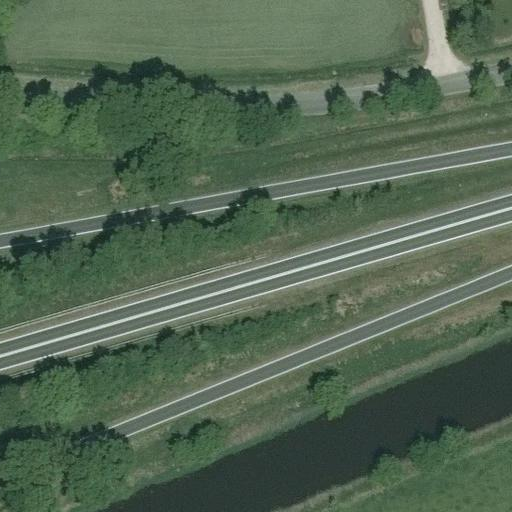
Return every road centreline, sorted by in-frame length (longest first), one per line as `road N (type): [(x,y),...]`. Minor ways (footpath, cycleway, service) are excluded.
road 1 (trunk): [(0,483),(511,274)]
road 2 (trunk): [(0,352),(511,206)]
road 3 (trunk): [(511,149),(0,242)]
road 4 (tertiary): [(0,94),(242,109),(368,99),(511,74)]
